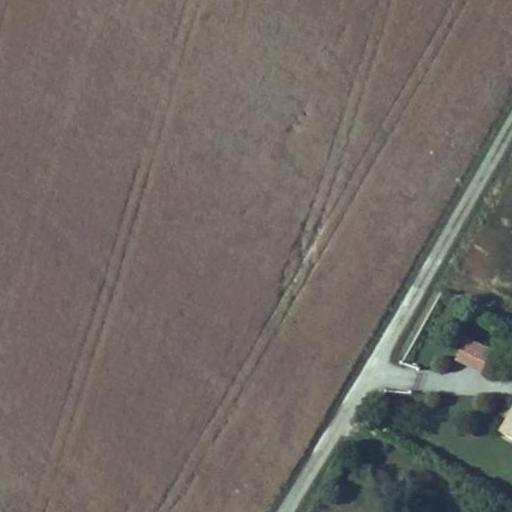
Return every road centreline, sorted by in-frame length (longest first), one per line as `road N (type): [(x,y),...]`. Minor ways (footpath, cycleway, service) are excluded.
road 1 (unclassified): [(511,124),(382,354)]
road 2 (unclassified): [(288,511),(382,354)]
